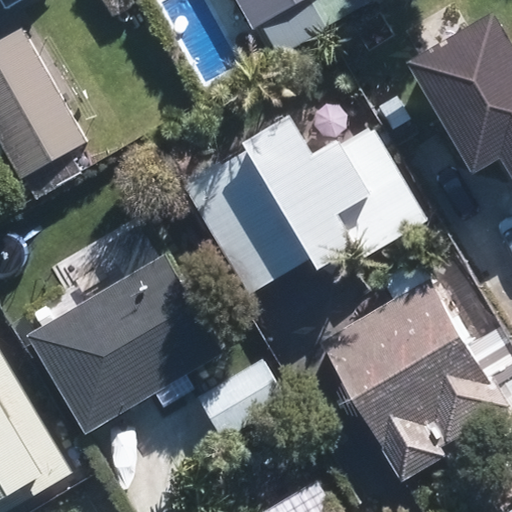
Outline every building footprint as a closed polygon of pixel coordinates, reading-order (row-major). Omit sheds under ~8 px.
[(231,0),(247,29),(259,21),(276,51),(354,7),(349,0),(231,0)] [(511,53),(487,12),(398,64),(465,177),(492,160),(510,190),(511,188),(511,53)] [(18,23),(0,33),(0,140),(17,171),(81,135),(18,23)] [(144,84),(118,102),(136,130),(163,114),(144,84)] [(415,113),(401,89),(377,102),(391,127),(415,113)] [(179,184),(242,293),(300,259),(308,272),(351,248),(356,258),(425,218),(372,127),(333,148),(329,140),(302,155),(280,116),(231,144),(236,153),(179,184)] [(81,434),(220,351),(161,250),(22,334),(81,434)] [(389,296),(314,341),(396,480),(441,454),(435,445),(505,405),(489,378),(486,381),(413,256),(377,278),(389,296)] [(261,356),(191,396),(215,436),(284,398),(261,356)] [(0,363),(0,509),(63,474),(0,363)] [(334,511),(332,507),(329,508),(314,481),(260,511),(334,511)]
